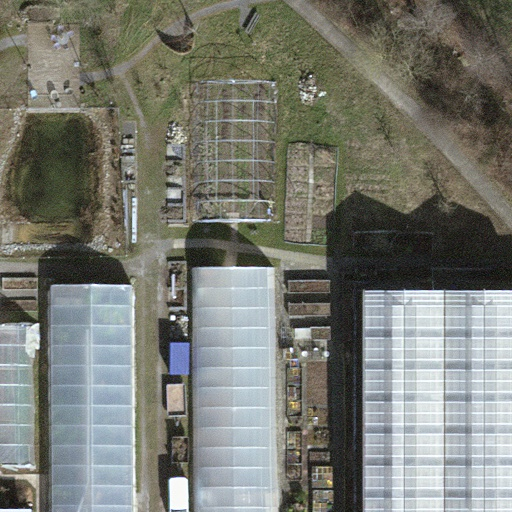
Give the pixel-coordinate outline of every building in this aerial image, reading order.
[(192,22),(194,225),(277,224),(275,21),(192,22)] [(31,111),(82,112),(84,31),(33,29),(31,111)] [(353,171),(354,253),(435,252),(433,170),(353,171)] [(192,265),(194,511),(277,511),(274,264),(192,265)] [(511,511),(511,281),(355,282),(355,511),(511,511)] [(51,285),(50,511),(133,511),(134,285),(51,285)] [(0,330),(0,385),(15,384),(11,330),(0,330)]
